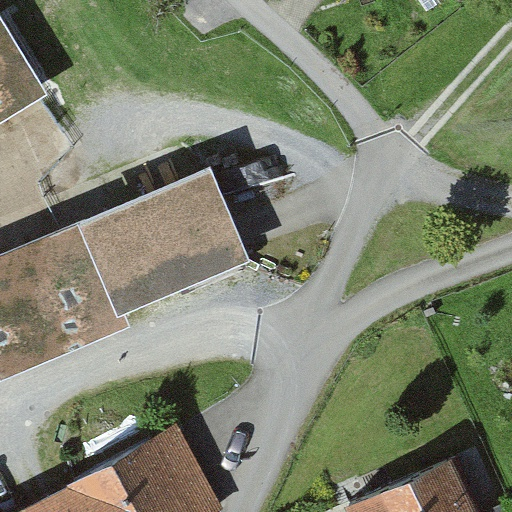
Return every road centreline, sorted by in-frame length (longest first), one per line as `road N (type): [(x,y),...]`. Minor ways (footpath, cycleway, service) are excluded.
road 1 (track): [(0,212),(157,139),(371,205),(511,227)]
road 2 (track): [(0,457),(75,398),(307,353)]
road 3 (residential): [(371,205),(316,101),(204,0)]
road 4 (residential): [(307,353),(511,267)]
road 5 (residential): [(371,205),(511,43)]
road 6 (residential): [(241,511),(307,353)]
road 7 (residential): [(307,353),(371,205)]
